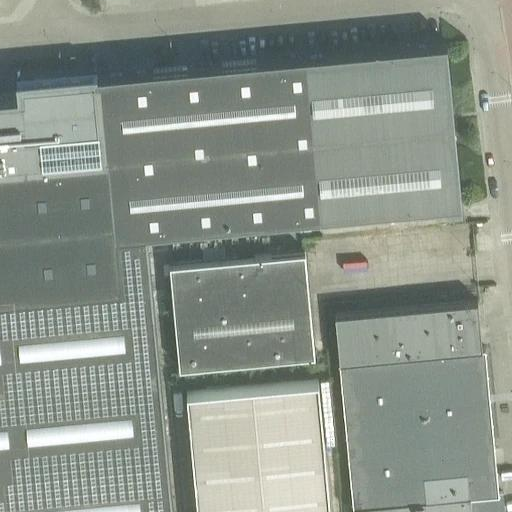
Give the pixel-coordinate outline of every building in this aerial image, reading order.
[(0,94),(0,511),(172,511),(146,233),(462,204),(446,39),(434,41),(143,68),(93,73),(21,80),(21,93),(0,94)] [(178,364),(314,352),(305,249),(169,262),(178,364)] [(477,298),(335,312),(353,511),(471,511),(470,494),(499,491),(485,345),(482,346),(477,298)] [(197,511),(330,511),(318,377),(186,390),(197,511)] [(499,491),(470,494),(471,511),(504,511),(503,490),(499,491)]
